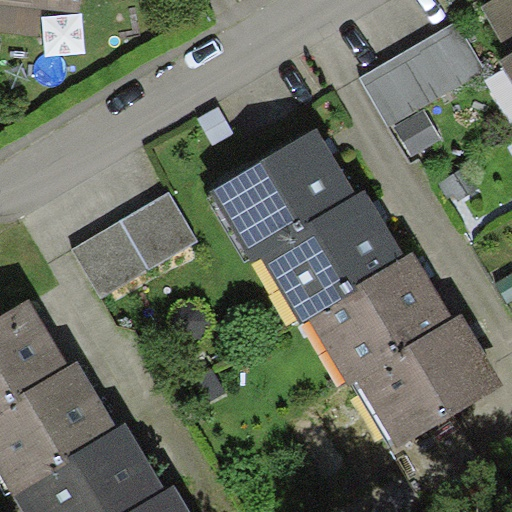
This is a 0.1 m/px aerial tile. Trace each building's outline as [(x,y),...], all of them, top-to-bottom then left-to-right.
[(511,0),(491,0),(511,33),(511,0)] [(457,11),(354,71),(381,117),(484,57),(457,11)] [(433,104),(411,112),(423,146),(445,138),(433,104)] [(255,243),(258,240),(347,185),(303,116),(211,174),(255,243)] [(455,154),(435,165),(448,189),(468,178),(455,154)] [(169,180),(66,239),(92,285),(195,226),(169,180)] [(300,306),(308,300),(395,247),(354,181),(347,185),(258,240),(300,306)] [(350,370),(362,363),(444,313),(402,243),(395,247),(308,300),(350,370)] [(0,389),(56,356),(14,288),(0,296),(0,389)] [(452,308),(444,313),(362,363),(402,429),(492,374),(452,308)] [(0,445),(18,474),(21,472),(109,418),(66,349),(56,356),(0,389),(0,445)] [(46,511),(101,511),(156,478),(116,414),(109,418),(21,472),(46,511)] [(189,511),(165,473),(156,478),(101,511),(189,511)]
